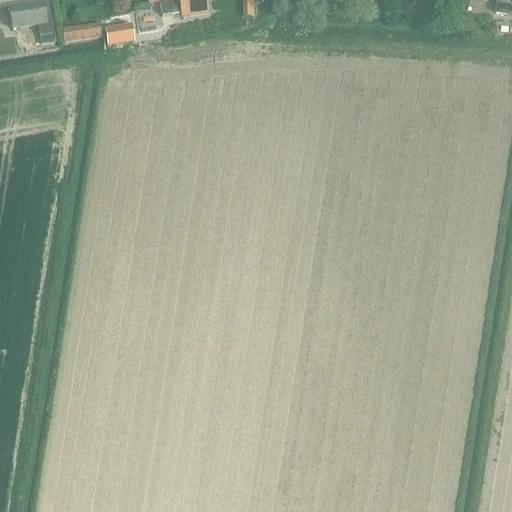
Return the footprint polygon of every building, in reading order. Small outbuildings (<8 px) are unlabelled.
[(46,22),(42,0),(9,7),(13,29),(37,25),(47,23),(46,22)] [(162,17),(181,14),(182,19),(209,15),(206,0),(146,0),(148,7),(160,5),(162,17)] [(511,0),(497,0),(496,15),(511,16),(511,0)] [(47,23),(37,25),(41,47),(55,44),(53,36),(55,36),(52,21),(46,22),(47,23)] [(99,24),(62,30),(64,44),(101,38),(99,24)] [(131,26),(104,30),(106,38),(107,48),(108,47),(133,43),(131,26)]
